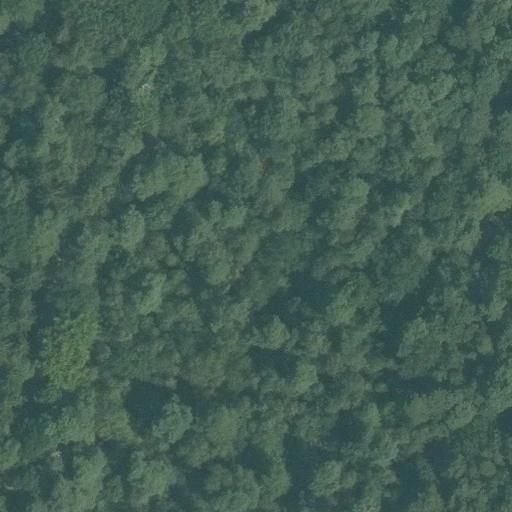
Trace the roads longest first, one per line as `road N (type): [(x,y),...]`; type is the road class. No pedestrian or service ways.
road 1 (track): [(3,511),(122,0)]
road 2 (track): [(112,41),(312,59),(422,46),(511,117)]
road 3 (track): [(511,257),(427,372),(260,511)]
road 4 (track): [(112,41),(86,37),(63,53),(21,105),(0,161)]
